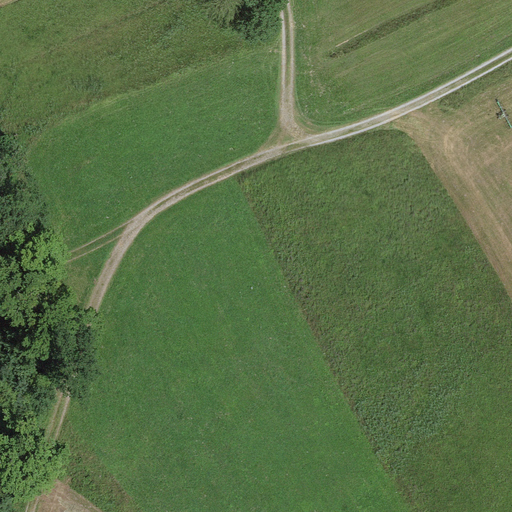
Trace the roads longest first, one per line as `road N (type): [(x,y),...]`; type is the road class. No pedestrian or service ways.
road 1 (track): [(511,54),(370,128),(274,153),(142,220)]
road 2 (track): [(274,153),(288,110),(283,0)]
road 3 (track): [(0,276),(32,270),(142,220)]
